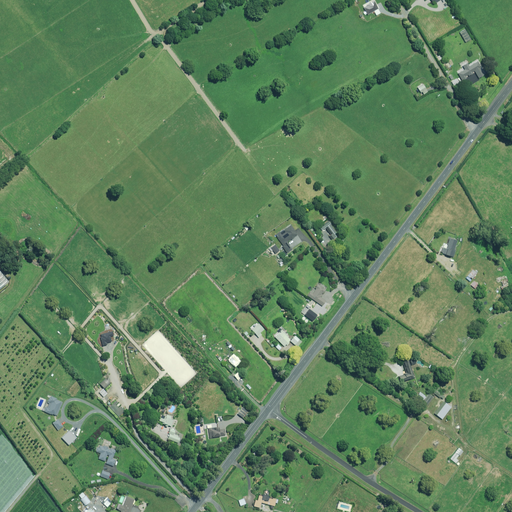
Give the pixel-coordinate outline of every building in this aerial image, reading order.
[(471,39),(464,28),(459,32),(466,42),(471,39)] [(456,70),(457,71),(461,78),(464,76),(468,83),(470,82),(470,83),(477,79),(476,76),(477,76),(475,73),(474,74),(470,67),(466,69),(464,67),(464,66),(461,67),(462,68),(460,70),(459,69),(456,70)] [(428,92),(423,84),(417,88),(421,93),(422,92),(424,94),(428,92)] [(321,231),(326,227),(331,234),(330,235),(334,239),(337,237),(335,234),(337,233),(330,224),(331,223),(328,218),(318,226),(321,231)] [(295,238),(294,237),(295,237),(298,235),(295,231),(291,226),(276,236),(283,246),(283,247),(287,253),(291,251),(286,243),(290,240),(291,240),(295,238)] [(445,245),(444,248),(442,247),(440,255),(443,256),(443,254),(452,257),(453,258),(456,248),(455,248),(457,241),(449,239),(447,245),(445,245)] [(467,276),(470,278),(471,278),(472,279),(477,273),(473,270),(467,276)] [(323,294),(326,290),(325,289),(326,287),(321,283),(319,285),(318,284),(317,284),(315,288),(316,289),(313,294),(311,292),(308,296),(322,306),(326,301),(322,298),(321,295),(323,294)] [(264,330),(258,324),(256,326),(255,324),(250,328),(259,338),(262,335),(260,333),(264,330)] [(113,336),(112,332),(101,334),(100,338),(102,346),(107,345),(107,343),(111,342),(110,337),(113,336)] [(289,343),(288,342),(290,340),(282,332),(280,334),(279,333),(275,337),(276,338),(284,346),(285,345),(286,346),(289,343)] [(302,342),(296,336),(291,342),(297,347),(302,342)] [(227,357),(229,359),(228,360),(235,367),(237,365),(238,366),(241,363),(240,362),(241,361),(239,359),(239,358),(237,356),(237,357),(234,354),(231,356),(230,355),(227,357)] [(414,378),(408,360),(403,362),(407,374),(399,376),(400,380),(403,379),(404,381),(414,378)] [(242,376),(238,372),(234,376),(238,380),(242,376)] [(110,384),(106,379),(100,384),(104,389),(110,384)] [(427,398),(425,397),(422,401),(424,402),(422,405),(426,408),(433,397),(429,394),(427,398)] [(57,399),(48,396),(48,397),(49,398),(47,403),(49,404),(48,408),(45,406),(44,409),(43,408),(42,411),(52,415),(53,414),(55,415),(57,411),(61,401),(57,400),(57,399)] [(118,404),(116,401),(110,406),(119,416),(125,411),(121,406),(119,408),(116,405),(118,404)] [(451,407),(446,403),(436,415),(442,419),(451,407)] [(247,412),(242,408),(238,414),(243,418),(247,412)] [(161,418),(160,421),(159,421),(158,423),(160,424),(161,422),(163,423),(163,424),(171,427),(173,420),(170,419),(171,416),(166,414),(164,420),(161,418)] [(63,427),(58,420),(53,423),(58,431),(63,427)] [(212,438),(225,436),(226,436),(225,430),(224,429),(219,430),(219,427),(214,428),(214,429),(211,430),(211,428),(208,429),(210,438),(210,439),(212,438)] [(168,434),(169,434),(168,437),(169,438),(168,439),(178,443),(180,438),(173,436),(175,430),(170,428),(168,434)] [(76,438),(69,431),(62,438),(69,445),(76,438)] [(103,447),(100,446),(99,449),(97,448),(96,452),(100,453),(99,459),(105,461),(107,455),(109,456),(106,464),(113,466),(116,460),(113,459),(116,451),(103,446),(103,447)] [(456,464),(458,461),(456,459),(459,455),(460,456),(463,452),(458,448),(450,459),(456,464)] [(110,474),(102,471),(100,476),(108,479),(110,474)] [(275,503),(277,504),(278,499),(270,497),(270,496),(263,494),(263,495),(259,494),(258,500),(255,500),(254,507),(260,508),(261,503),(271,506),(270,506),(270,507),(270,508),(271,509),(272,509),(273,509),(274,509),(274,508),(275,508),(275,507),(275,503)] [(91,502),(86,496),(81,499),(86,505),(91,502)] [(129,511),(134,499),(127,496),(123,506),(119,504),(117,510),(121,511),(120,511),(129,511)]
